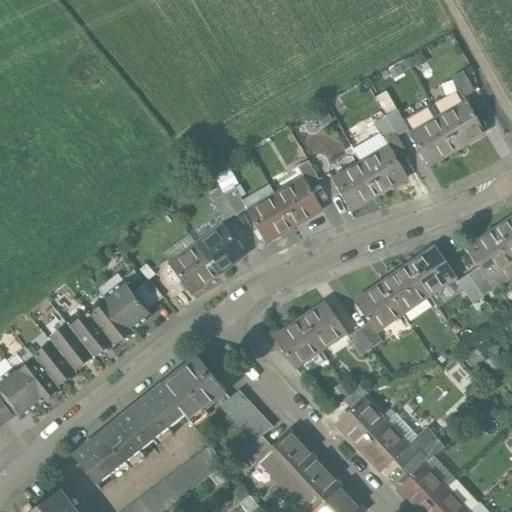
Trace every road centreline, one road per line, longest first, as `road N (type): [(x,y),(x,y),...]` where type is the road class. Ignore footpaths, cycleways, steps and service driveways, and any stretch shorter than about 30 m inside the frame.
road 1 (residential): [(217,313),(338,253),(511,193)]
road 2 (residential): [(0,477),(217,313)]
road 3 (residential): [(399,511),(217,313)]
